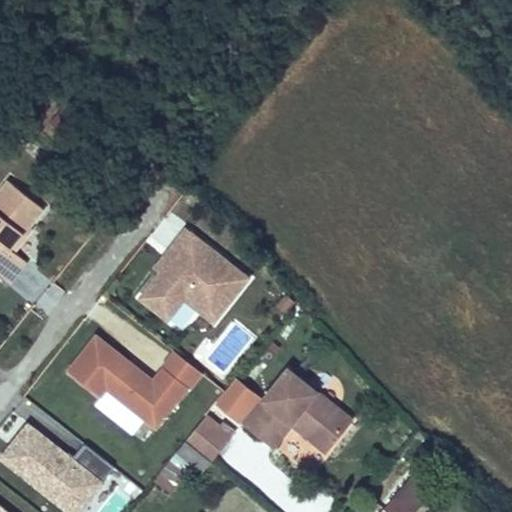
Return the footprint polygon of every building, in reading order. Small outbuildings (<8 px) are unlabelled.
[(13,254),(47,216),(13,184),(0,198),(0,281),(7,288),(27,268),(13,254)] [(251,281),(189,231),(171,253),(176,257),(162,274),(142,299),(169,321),(186,301),(215,324),(251,281)] [(176,257),(171,253),(157,270),(162,274),(176,257)] [(127,360),(95,335),(67,370),(99,396),(106,387),(155,426),(187,386),(163,367),(152,380),(135,367),(133,370),(125,364),(127,360)] [(135,367),(127,360),(125,364),(133,370),(135,367)] [(298,419),(330,446),(352,420),(290,370),(247,423),(270,442),(287,420),(293,425),(298,419)] [(205,421),(227,441),(232,435),(209,416),(205,421)] [(330,446),(298,419),(293,425),(326,452),(330,446)] [(287,420),(270,442),(275,447),(293,425),(287,420)] [(188,442),(211,461),(227,441),(205,421),(188,442)] [(27,426),(1,459),(68,511),(72,511),(110,465),(85,446),(73,461),(27,426)] [(99,511),(123,511),(140,487),(123,476),(99,511)] [(414,511),(429,495),(410,478),(382,511),(414,511)]
